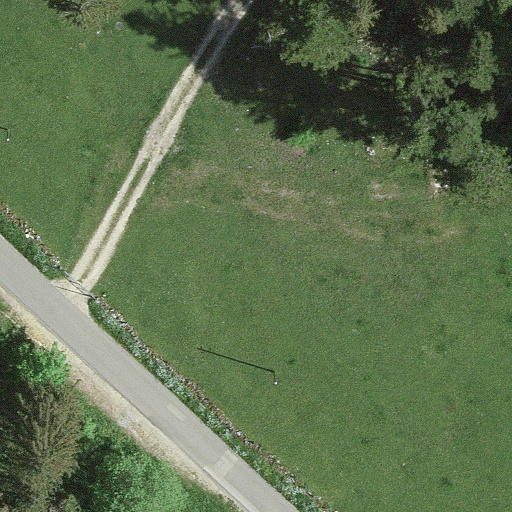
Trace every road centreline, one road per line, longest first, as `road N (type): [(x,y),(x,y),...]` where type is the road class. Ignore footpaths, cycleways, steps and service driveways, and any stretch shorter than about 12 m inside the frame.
road 1 (unclassified): [(0,253),(55,314),(298,511)]
road 2 (track): [(55,314),(246,0)]
